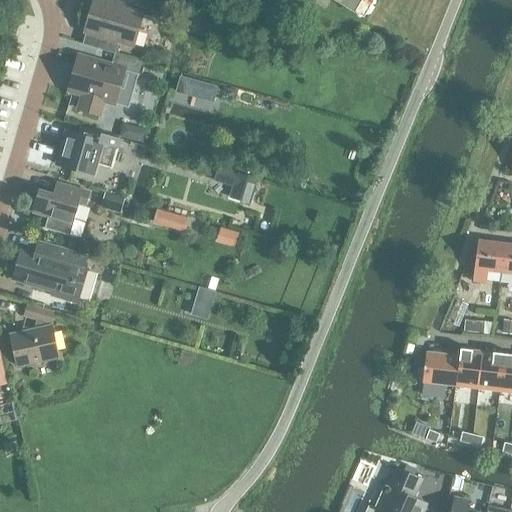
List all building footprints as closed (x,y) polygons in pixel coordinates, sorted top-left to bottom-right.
[(101,0),(94,0),(85,33),(87,34),(84,45),(115,54),(119,43),(133,47),(143,12),(101,0)] [(332,0),(355,13),(362,0),(332,0)] [(203,17),(200,29),(217,33),(220,21),(203,17)] [(79,56),(69,91),(83,95),(79,109),(100,115),(104,101),(114,104),(129,108),(139,74),(142,62),(115,54),(111,66),(79,56)] [(180,76),(175,92),(213,103),(218,86),(180,76)] [(123,124),(119,137),(143,143),(147,130),(123,124)] [(82,128),(80,136),(67,132),(57,165),(94,176),(98,164),(112,168),(120,139),(82,128)] [(237,173),(229,198),(251,205),(258,179),(237,173)] [(74,219),(79,204),(86,206),(90,193),(65,185),(61,197),(39,190),(33,212),(48,217),(45,228),(77,237),(81,221),(74,219)] [(122,211),(126,196),(107,191),(103,205),(122,211)] [(158,209),(154,222),(186,231),(189,218),(158,209)] [(223,226),(219,238),(236,244),(241,232),(223,226)] [(87,254),(71,250),(40,241),(36,254),(22,250),(13,280),(53,291),(52,295),(77,303),(87,269),(83,268),(87,254)] [(504,273),(507,244),(478,241),(473,281),(486,283),(487,270),(504,273)] [(199,287),(196,298),(212,303),(215,291),(199,287)] [(457,300),(448,323),(459,327),(468,305),(457,300)] [(53,312),(29,304),(25,317),(38,321),(35,330),(12,335),(19,366),(58,358),(50,322),(53,312)] [(511,320),(503,320),(502,333),(511,334),(511,320)] [(460,356),(457,387),(478,389),(483,352),(460,349),(460,356)] [(426,352),(422,383),(457,387),(460,356),(426,352)] [(483,352),(478,389),(500,392),(504,354),(483,352)] [(511,355),(504,354),(500,392),(511,393),(511,355)] [(416,422),(412,434),(426,439),(430,427),(416,422)] [(464,424),(462,432),(472,435),(475,427),(464,424)] [(475,427),(472,435),(483,438),(485,429),(475,427)] [(429,430),(426,439),(436,442),(439,434),(429,430)] [(368,506),(365,511),(423,511),(427,504),(414,498),(422,479),(398,469),(390,487),(385,486),(375,509),(368,506)] [(473,511),(466,510),(468,501),(454,498),(450,511),(473,511)]
